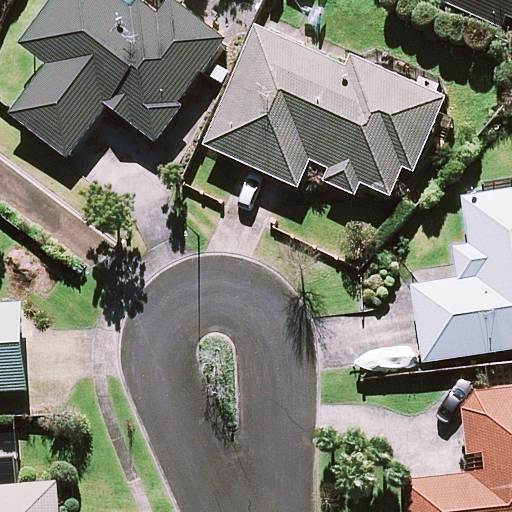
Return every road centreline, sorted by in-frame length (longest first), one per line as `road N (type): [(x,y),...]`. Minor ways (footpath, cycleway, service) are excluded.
road 1 (residential): [(230,311),(185,323),(180,348),(198,410),(241,468)]
road 2 (residential): [(241,468),(259,352),(249,322),(230,311)]
